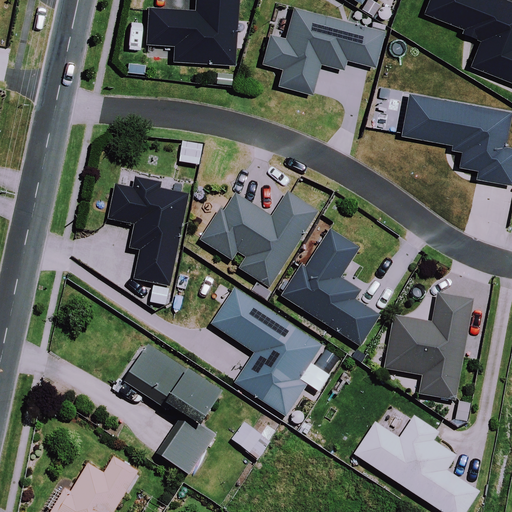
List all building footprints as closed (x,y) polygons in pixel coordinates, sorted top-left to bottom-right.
[(239,0),(196,0),(196,15),(148,12),(146,48),(173,49),(172,66),(205,68),(231,69),(234,16),(239,17),(239,0)] [(511,7),(493,0),(428,0),(421,17),(454,30),(460,32),(458,36),(479,44),(470,69),(511,85),(511,7)] [(380,34),(293,13),(286,42),(269,38),(262,67),(281,71),(277,88),(309,95),(316,68),(339,74),(342,64),(371,71),(380,34)] [(507,116),(406,97),(398,138),(459,149),(455,170),(473,174),(472,182),(509,189),(511,171),(511,152),(501,150),(507,116)] [(159,187),(138,183),(136,192),(115,188),(108,223),(132,228),(127,253),(137,255),(132,279),(173,286),(182,245),(178,244),(187,198),(158,193),(159,187)] [(202,244),(231,262),(236,255),(244,260),(239,267),(237,270),(270,291),(317,216),(286,197),(271,221),(236,198),(225,215),(221,213),(202,244)] [(326,232),(301,269),(281,299),(358,350),(378,320),(353,303),(358,295),(339,282),(358,254),(326,232)] [(320,349),(236,292),(212,327),(255,357),(236,385),(283,418),(304,387),(297,382),(320,349)] [(470,304),(436,297),(430,327),(394,320),(384,372),(421,379),(418,397),(452,403),(470,304)] [(119,385),(180,422),(155,462),(186,482),(214,436),(199,427),(216,401),(139,353),(119,385)] [(336,362),(323,354),(314,370),(327,378),(336,362)] [(437,434),(413,419),(398,441),(374,425),(353,456),(438,511),(464,511),(479,491),(446,470),(454,458),(431,443),(437,434)] [(275,444),(246,423),(232,442),(261,463),(275,444)] [(53,511),(116,511),(139,474),(115,460),(105,477),(89,466),(72,495),(66,492),(53,511)]
